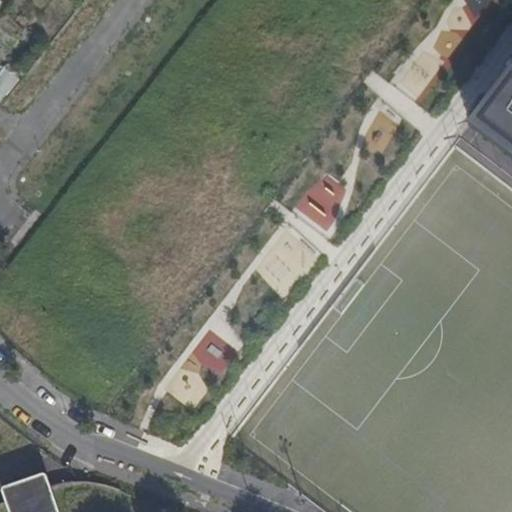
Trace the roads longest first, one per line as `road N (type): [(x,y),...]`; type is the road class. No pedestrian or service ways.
road 1 (residential): [(165,477),(511,26)]
road 2 (residential): [(0,384),(48,425),(165,477)]
